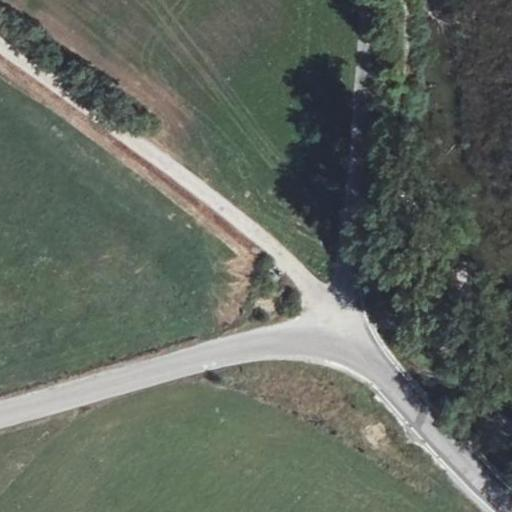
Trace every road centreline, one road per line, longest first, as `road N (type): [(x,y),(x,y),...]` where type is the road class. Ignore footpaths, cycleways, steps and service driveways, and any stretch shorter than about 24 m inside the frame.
road 1 (unclassified): [(0,40),(138,138),(384,382)]
road 2 (unclassified): [(384,382),(396,73),(386,0)]
road 3 (tertiary): [(358,361),(317,350),(250,352),(0,413)]
road 4 (tertiary): [(511,502),(358,361)]
